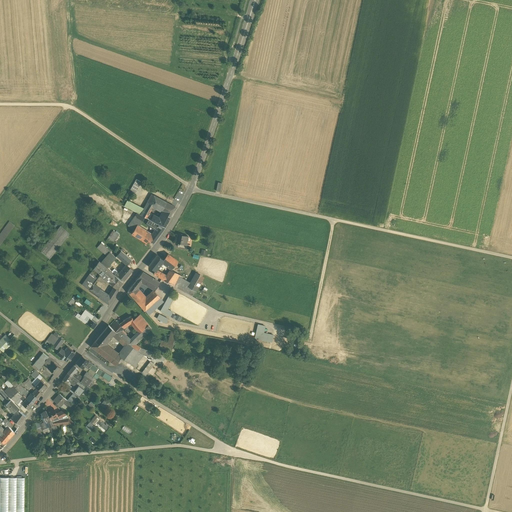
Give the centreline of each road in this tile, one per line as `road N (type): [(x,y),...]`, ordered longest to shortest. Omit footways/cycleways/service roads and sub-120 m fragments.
road 1 (track): [(511,258),(197,191),(75,109),(0,104)]
road 2 (secondary): [(255,0),(185,201),(95,334),(0,453)]
road 3 (track): [(492,511),(238,453),(80,351)]
road 4 (track): [(238,453),(179,445),(0,461)]
road 5 (track): [(485,511),(511,383)]
road 6 (track): [(507,405),(381,378)]
